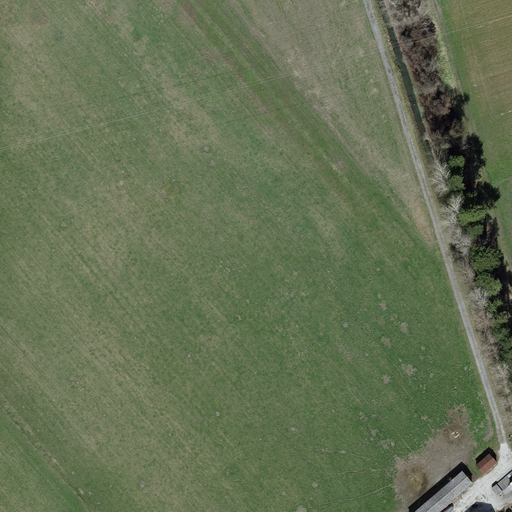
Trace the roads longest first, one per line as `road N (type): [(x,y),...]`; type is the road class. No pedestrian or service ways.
road 1 (track): [(365,0),(505,464)]
road 2 (track): [(433,0),(511,271)]
